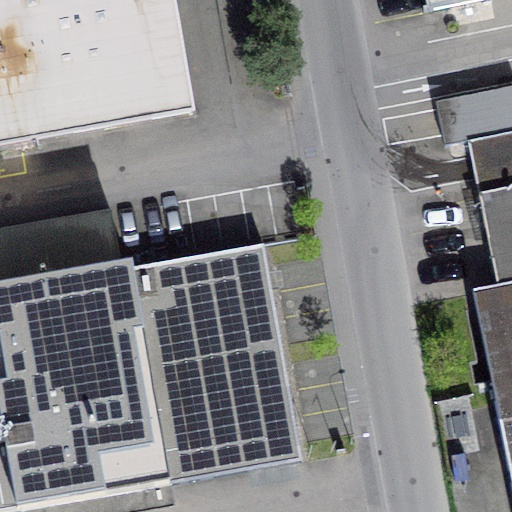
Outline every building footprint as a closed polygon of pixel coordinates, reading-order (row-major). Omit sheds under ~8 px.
[(0,0),(0,150),(194,116),(174,0),(0,0)] [(511,0),(428,0),(431,13),(495,0),(511,0)] [(511,89),(436,105),(445,149),(468,145),(479,198),(511,190),(511,89)] [(511,286),(511,190),(479,198),(498,289),(511,286)] [(0,233),(0,293),(121,272),(112,213),(0,233)] [(263,247),(121,272),(0,293),(0,511),(22,511),(302,462),(263,247)] [(511,286),(498,289),(474,294),(511,481),(511,286)]
